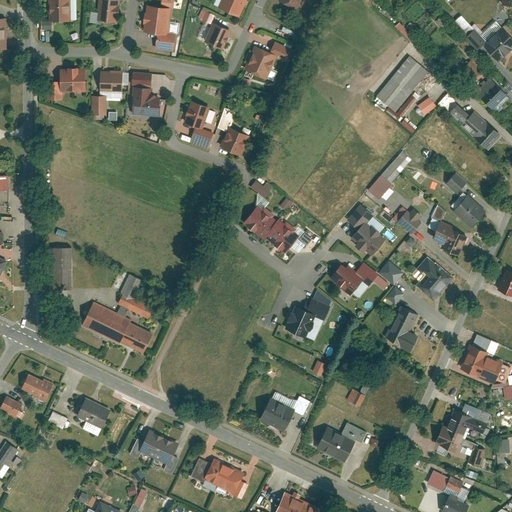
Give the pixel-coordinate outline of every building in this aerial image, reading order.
[(47,0),(48,21),(71,20),(70,0),(47,0)] [(98,0),(97,20),(117,22),(119,0),(98,0)] [(221,0),(217,8),(240,18),(248,0),(221,0)] [(277,0),(277,2),(298,11),(302,0),(277,0)] [(171,8),(146,5),(143,31),(168,34),(171,8)] [(202,9),(198,18),(210,23),(214,15),(202,9)] [(494,18),(474,36),(492,54),(511,36),(494,18)] [(10,19),(0,19),(0,48),(10,49),(10,19)] [(212,21),(203,41),(222,50),(231,30),(212,21)] [(412,42),(416,38),(399,22),(395,27),(412,42)] [(256,46),(245,71),(267,81),(278,55),(256,46)] [(401,48),(367,89),(387,105),(421,65),(401,48)] [(473,59),(461,67),(469,80),(482,72),(473,59)] [(57,91),(84,91),(84,68),(57,68),(57,91)] [(98,91),(121,91),(121,73),(98,72),(98,91)] [(476,91),(499,114),(511,101),(511,87),(508,83),(502,89),(490,77),(476,91)] [(131,116),(160,117),(161,94),(152,94),(152,88),(132,87),(131,116)] [(429,96),(417,105),(423,115),(436,106),(429,96)] [(441,107),(481,144),(494,130),(466,103),(461,108),(449,98),(441,107)] [(209,107),(190,101),(183,123),(202,129),(209,107)] [(228,126),(220,146),(242,155),(250,135),(228,126)] [(377,199),(412,160),(402,151),(366,189),(377,199)] [(456,192),(466,181),(454,170),(444,182),(456,192)] [(418,171),(413,177),(420,184),(426,178),(418,171)] [(256,180),(251,187),(264,198),(273,186),(267,181),(264,186),(256,180)] [(484,210),(465,193),(450,210),(469,226),(484,210)] [(292,202),(285,197),(280,205),(286,210),(292,202)] [(389,215),(404,227),(414,216),(410,212),(413,209),(402,199),(389,215)] [(261,209),(256,205),(242,222),(245,225),(244,226),(252,232),(253,231),(262,238),(263,236),(276,220),(272,217),(273,214),(263,206),(261,209)] [(354,218),(364,209),(360,205),(350,214),(354,218)] [(435,235),(433,241),(452,249),(460,230),(444,223),(445,219),(432,213),(424,231),(435,235)] [(277,218),(276,220),(263,236),(272,242),(271,244),(280,251),(281,249),(285,252),(298,235),(293,232),(296,229),(286,221),(284,223),(277,218)] [(365,221),(350,240),(372,256),(386,237),(365,221)] [(62,240),(44,241),(45,282),(63,282),(62,240)] [(425,275),(416,285),(434,300),(453,278),(427,255),(416,267),(425,275)] [(393,285),(403,272),(388,259),(378,272),(393,285)] [(362,261),(355,270),(347,264),(344,267),(340,263),(328,278),(348,293),(359,279),(367,286),(377,273),(362,261)] [(123,268),(109,297),(139,312),(146,299),(128,290),(136,274),(123,268)] [(511,271),(506,269),(497,290),(511,296),(511,271)] [(331,307),(311,298),(294,333),(315,342),(331,307)] [(392,299),(376,331),(402,344),(410,328),(402,324),(410,308),(392,299)] [(94,300),(81,325),(118,344),(120,342),(143,354),(154,333),(131,322),(132,320),(94,300)] [(468,345),(459,367),(494,382),(502,363),(486,356),(487,353),(468,345)] [(317,373),(322,365),(317,362),(313,371),(317,373)] [(45,376),(22,365),(13,382),(36,393),(45,376)] [(365,394),(369,386),(364,383),(360,391),(365,394)] [(347,401),(361,406),(365,394),(351,389),(347,401)] [(15,419),(17,416),(23,403),(6,395),(0,406),(8,411),(6,414),(15,419)] [(110,409),(86,397),(77,417),(101,428),(110,409)] [(269,397),(258,420),(282,432),(293,408),(269,397)] [(435,416),(427,436),(448,445),(460,419),(475,425),(479,416),(446,402),(439,418),(435,416)] [(63,427),(67,418),(52,411),(48,421),(63,427)] [(156,428),(141,422),(131,444),(146,451),(156,428)] [(326,424),(315,447),(344,461),(355,439),(326,424)] [(171,435),(156,428),(146,451),(161,458),(171,435)] [(508,438),(496,439),(497,468),(504,468),(503,452),(509,452),(508,438)] [(18,449),(5,441),(0,448),(0,477),(18,449)] [(437,446),(436,453),(446,454),(447,448),(437,446)] [(479,465),(484,449),(475,446),(471,462),(479,465)] [(244,470),(212,455),(201,476),(233,492),(244,470)] [(324,511),(327,507),(286,488),(274,511),(324,511)] [(449,497),(441,511),(466,511),(469,506),(449,497)] [(122,511),(124,510),(100,500),(94,511),(122,511)]
